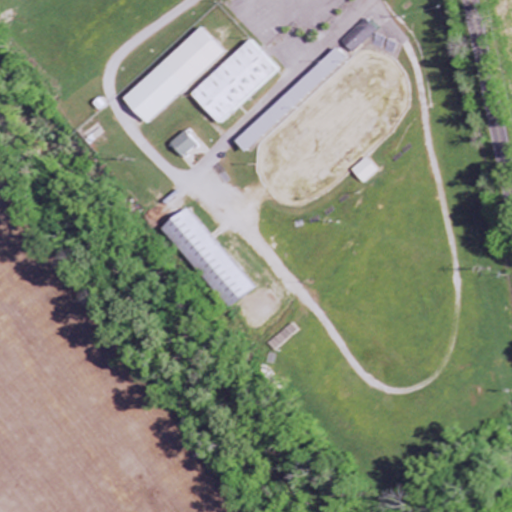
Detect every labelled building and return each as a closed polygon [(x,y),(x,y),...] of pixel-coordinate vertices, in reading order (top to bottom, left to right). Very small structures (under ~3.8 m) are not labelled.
[(380,31),(368,19),(344,42),(355,54),(380,31)] [(232,54),(208,29),(132,100),(155,125),(232,54)] [(284,71),(256,41),(196,98),(224,127),(284,71)] [(243,142),(254,154),(354,61),(343,49),(243,142)] [(204,145),(191,132),(177,145),(190,158),(204,145)] [(382,172),(370,158),(355,172),(367,185),(382,172)] [(264,292),(197,211),(174,230),(240,311),(264,292)]
